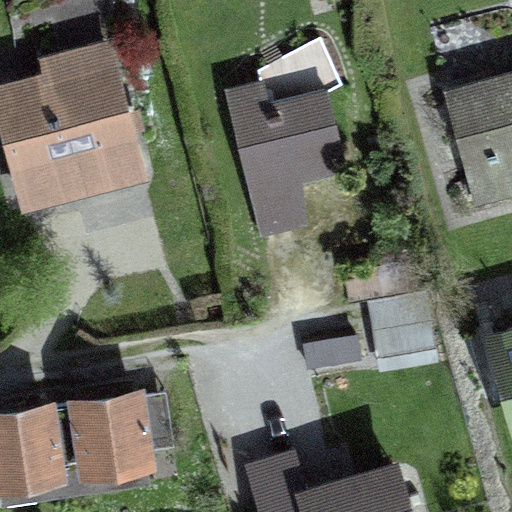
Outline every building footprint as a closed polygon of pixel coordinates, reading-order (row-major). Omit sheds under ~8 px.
[(113,60),(0,88),(0,104),(24,197),(141,167),(113,60)] [(511,77),(498,82),(449,90),(476,191),(511,180),(511,77)] [(228,91),(250,183),(287,174),(282,154),(294,151),(299,172),(344,161),(327,89),(304,94),(306,103),(269,112),(262,83),(228,91)] [(511,325),(494,331),(511,398),(511,325)] [(356,332),(304,340),(308,364),(359,356),(356,332)] [(62,402),(75,491),(98,488),(94,463),(146,455),(136,389),(77,400),(62,402)] [(52,495),(75,491),(62,402),(0,409),(0,477),(48,470),(52,495)] [(408,511),(393,463),(265,501),(268,511),(408,511)]
